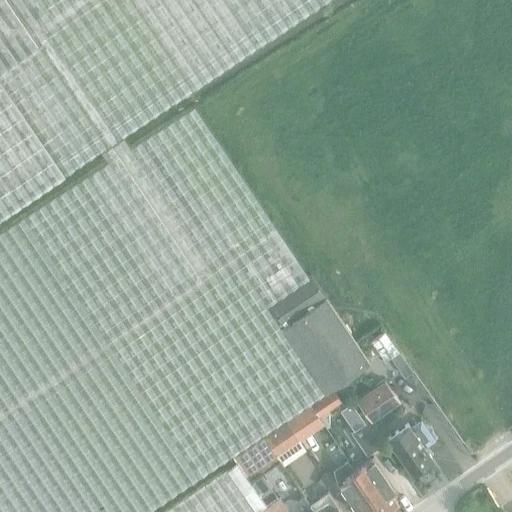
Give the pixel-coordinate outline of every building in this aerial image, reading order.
[(0,0),(0,217),(100,150),(122,135),(326,0),(0,0)] [(107,161),(0,231),(0,511),(143,511),(323,392),(265,304),(308,275),(193,104),(130,146),(122,135),(100,150),(107,161)] [(308,275),(265,304),(323,392),(369,361),(310,273),(308,275)] [(383,330),(370,339),(384,360),(390,356),(391,355),(398,351),(383,330)] [(370,419),(398,400),(383,379),(355,399),(370,419)] [(332,388),(310,403),(318,416),(340,401),(332,388)] [(310,403),(285,420),(297,437),(299,440),(323,424),(318,416),(310,403)] [(397,432),(388,438),(410,472),(430,458),(423,447),(434,440),(419,419),(409,426),(408,425),(397,432)] [(285,420),(262,436),(274,453),(297,437),(285,420)] [(367,453),(381,444),(366,421),(352,430),(367,453)] [(262,435),(232,456),(235,461),(247,478),(277,457),(274,453),(262,436),(262,435)] [(373,456),(354,469),(365,486),(382,511),(396,502),(392,495),(397,491),(373,456)] [(347,459),(333,468),(337,484),(355,511),(381,511),(382,511),(365,486),(354,469),(347,459)] [(255,511),(265,505),(250,482),(247,478),(235,461),(161,511),(255,511)] [(341,511),(327,491),(310,503),(315,511),(341,511)] [(296,511),(315,511),(310,503),(309,503),(303,495),(297,499),(303,507),(296,511)] [(265,505),(255,511),(289,511),(279,496),(265,505)]
